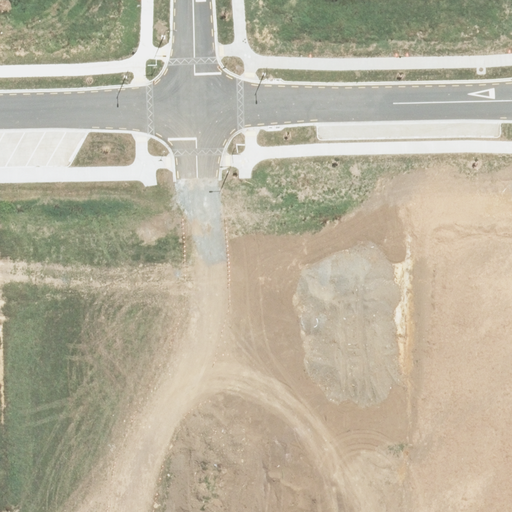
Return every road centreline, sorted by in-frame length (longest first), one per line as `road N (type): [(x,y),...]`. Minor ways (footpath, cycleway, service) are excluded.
road 1 (unknown): [(193,511),(195,107)]
road 2 (residential): [(511,101),(195,107)]
road 3 (residential): [(195,107),(0,110)]
